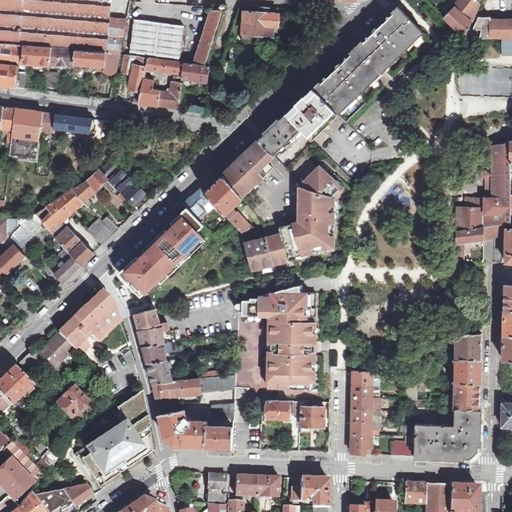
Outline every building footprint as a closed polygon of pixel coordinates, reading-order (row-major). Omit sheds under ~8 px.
[(110,0),(0,0),(0,84),(16,87),(18,70),(21,50),(22,44),(52,46),(76,48),(76,49),(120,53),(127,19),(119,18),(109,18),(110,0)] [(314,89),(336,111),(353,95),(356,99),(362,93),(360,91),(375,77),(385,68),(402,52),(403,53),(409,48),(405,45),(422,30),(394,0),(392,0),(388,6),(389,7),(375,20),(374,20),(371,20),(369,22),(368,26),(369,26),(360,35),(358,33),(346,45),(348,48),(338,56),(334,56),(332,58),(332,62),(317,76),(316,74),(310,80),(314,89)] [(445,19),(465,37),(470,26),(480,1),(478,0),(460,0),(454,7),(445,19)] [(194,63),(207,65),(225,11),(226,4),(213,3),(211,7),(194,63)] [(243,39),(260,40),(261,37),(268,38),(268,35),(273,35),(274,26),(279,25),(279,13),(270,13),(270,7),(257,6),(257,12),(244,11),(243,39)] [(480,38),(502,38),(511,37),(511,19),(491,19),(491,17),(479,17),(474,28),(470,26),(465,37),(470,43),(475,46),(480,38)] [(131,55),(183,59),(186,25),(134,21),(131,55)] [(511,54),(511,37),(502,38),(502,54),(511,54)] [(22,44),(21,50),(25,50),(24,53),(23,64),(49,66),(50,62),(52,46),(22,44)] [(52,46),(50,62),(74,65),(74,63),(76,49),(76,48),(52,46)] [(76,49),(74,63),(97,66),(104,66),(104,71),(116,73),(120,53),(76,49)] [(146,68),(148,57),(126,54),(122,71),(133,73),(130,86),(137,87),(136,95),(140,96),(144,79),(145,71),(146,68)] [(168,71),(184,74),(185,62),(148,57),(146,68),(152,69),(163,71),(163,72),(168,73),(168,71)] [(183,77),(183,79),(208,82),(209,74),(210,65),(207,65),(194,63),(185,62),(184,74),(183,77)] [(210,65),(209,74),(217,75),(218,66),(210,65)] [(16,87),(25,88),(27,71),(18,70),(16,87)] [(48,74),(47,86),(56,87),(58,75),(48,74)] [(139,103),(179,108),(183,79),(183,77),(178,76),(177,79),(175,79),(174,81),(172,81),(171,91),(153,90),(154,80),(144,79),(140,96),(139,103)] [(306,98),(314,89),(313,88),(303,97),(305,99),(306,98)] [(330,120),(338,113),(336,111),(314,89),(306,98),(305,99),(303,97),(298,103),(301,105),(297,111),(295,109),(294,108),(294,109),(294,110),(291,114),(291,115),(290,116),(288,115),(286,114),(303,130),(311,139),(322,128),(324,130),(332,122),(330,120)] [(298,103),(303,97),(286,114),(288,115),(290,116),(291,115),(291,114),(294,110),(294,109),(294,108),(295,109),(297,111),(301,105),(298,103)] [(12,143),(16,108),(4,107),(4,108),(4,107),(2,127),(10,129),(9,136),(9,142),(12,143)] [(38,162),(41,134),(42,130),(44,112),(16,108),(12,143),(10,158),(38,162)] [(73,131),(91,133),(93,119),(56,114),(44,112),(42,130),(54,131),(55,128),(63,130),(73,131)] [(293,140),(303,130),(286,114),(259,140),(276,156),(286,146),(293,140)] [(269,162),(276,156),(259,140),(225,172),(224,174),(224,176),(243,197),(270,172),(265,166),(269,162)] [(295,142),(293,140),(286,146),(288,149),(295,142)] [(494,168),(510,168),(510,142),(493,145),(493,156),(494,168)] [(466,197),(466,206),(485,207),(494,207),(494,168),(493,156),(487,161),(486,169),(482,174),(487,179),(487,198),(466,197)] [(136,207),(138,210),(152,197),(122,166),(114,157),(101,169),(109,178),(122,192),(129,200),(136,207)] [(265,166),(270,172),(274,168),(269,162),(265,166)] [(297,256),(331,247),(331,236),(334,236),(335,197),(338,194),(335,191),(340,185),(320,166),(303,184),(301,187),(300,222),(280,227),(282,234),(267,237),(274,264),(298,258),(297,256)] [(494,227),(509,225),(510,206),(510,184),(510,171),(510,168),(494,168),(494,207),(485,207),(485,227),(494,227)] [(109,178),(101,169),(90,179),(89,180),(98,189),(109,178)] [(225,214),(232,208),(243,197),(224,176),(205,192),(211,199),(217,205),(225,214)] [(98,189),(89,180),(73,188),(84,202),(90,209),(94,205),(88,198),(98,189)] [(84,202),(73,188),(36,213),(45,224),(52,232),(60,225),(61,226),(65,223),(63,221),(84,202)] [(203,206),(211,199),(205,192),(202,188),(193,196),(192,197),(191,199),(190,198),(190,199),(186,203),(185,203),(189,208),(201,221),(205,217),(203,214),(207,210),(203,206)] [(125,203),(129,200),(122,192),(118,196),(125,203)] [(213,209),(217,205),(211,199),(203,206),(207,210),(211,206),(213,209)] [(242,209),(256,226),(259,229),(263,226),(262,222),(263,222),(263,221),(255,211),(246,201),(244,203),(246,205),(242,209)] [(457,230),(485,227),(485,207),(466,206),(458,206),(457,230)] [(206,225),(201,221),(189,208),(122,271),(128,277),(126,279),(141,296),(159,280),(203,236),(199,232),(206,225)] [(232,208),(225,214),(243,233),(250,226),(238,213),(237,214),(232,208)] [(10,239),(20,249),(30,239),(45,224),(36,213),(34,215),(31,217),(24,222),(19,227),(16,230),(10,239)] [(0,240),(6,241),(8,237),(8,232),(12,232),(18,225),(18,223),(18,218),(0,217),(0,240)] [(103,221),(114,233),(119,228),(108,217),(103,221)] [(88,228),(102,245),(114,233),(103,221),(100,218),(88,228)] [(94,253),(65,223),(61,226),(60,225),(52,232),(58,239),(69,252),(73,256),(81,265),(94,253)] [(507,228),(511,228),(511,224),(509,225),(494,227),(494,237),(495,237),(507,230),(507,228)] [(457,242),(485,239),(485,227),(457,230),(457,242)] [(494,227),(485,227),(485,239),(494,237),(494,227)] [(203,236),(159,280),(162,283),(206,239),(203,236)] [(253,269),(274,264),(267,237),(245,242),(253,269)] [(0,285),(0,279),(1,278),(1,275),(0,273),(0,271),(5,267),(9,271),(26,255),(20,249),(10,239),(0,250),(0,285),(0,286),(0,285)] [(66,263),(73,256),(69,252),(62,259),(66,263)] [(81,265),(73,256),(66,263),(63,266),(61,264),(53,272),(63,282),(71,275),(71,274),(73,273),(81,265)] [(0,273),(1,275),(1,278),(9,271),(5,267),(0,271),(0,273)] [(277,387),(315,388),(316,358),(312,358),(312,347),(312,337),(316,337),(317,321),(316,321),(316,318),(316,315),(317,315),(317,300),(316,300),(316,293),(299,292),(297,285),(260,295),(260,298),(250,298),(250,300),(243,300),(243,302),(242,302),(241,302),(240,303),(239,304),(239,305),(239,306),(239,307),(240,308),(241,309),(242,309),(243,309),(242,314),(272,315),(272,328),(270,328),(270,343),(272,343),(272,350),(270,350),(269,387),(277,387)] [(98,341),(120,320),(114,303),(102,292),(75,317),(76,318),(71,323),(71,322),(59,331),(75,348),(80,354),(90,345),(85,339),(86,338),(85,337),(89,332),(98,341)] [(25,314),(31,307),(21,297),(15,303),(25,314)] [(156,309),(135,313),(140,331),(162,327),(156,309)] [(144,345),(161,343),(167,342),(166,340),(164,340),(162,330),(162,327),(140,331),(144,345)] [(75,348),(59,331),(36,353),(44,362),(52,371),(75,348)] [(457,358),(482,359),(482,335),(482,334),(482,333),(457,332),(457,342),(456,342),(456,344),(457,344),(457,358)] [(149,362),(164,360),(161,343),(144,345),(149,362)] [(33,350),(20,362),(31,374),(44,362),(36,353),(33,350)] [(456,383),(481,384),(482,359),(457,358),(457,361),(456,375),(456,380),(456,383)] [(154,383),(173,381),(173,380),(168,360),(164,360),(149,362),(154,383)] [(0,394),(9,404),(11,406),(23,395),(25,397),(35,387),(15,367),(0,381),(0,394)] [(353,383),(374,384),(380,384),(380,379),(373,378),(374,371),(354,370),(353,383)] [(199,378),(201,392),(235,388),(235,386),(236,374),(214,376),(199,378)] [(157,397),(201,393),(201,392),(199,378),(173,380),(173,381),(154,383),(157,397)] [(419,382),(419,390),(424,390),(431,391),(431,383),(419,382)] [(374,384),(353,383),(353,396),(373,396),(374,384)] [(455,409),(480,409),(481,384),(456,383),(456,395),(454,395),(454,398),(456,398),(455,409)] [(411,398),(418,398),(418,396),(418,390),(418,386),(411,385),(408,385),(408,398),(411,398)] [(249,386),(235,386),(235,388),(235,397),(240,398),(249,386)] [(57,403),(71,417),(87,401),(74,387),(64,396),(57,403)] [(85,464),(96,480),(100,477),(102,480),(112,474),(110,472),(111,471),(124,463),(125,465),(147,451),(137,435),(148,428),(150,426),(143,391),(113,411),(121,423),(76,453),(84,465),(85,464)] [(0,412),(9,404),(0,394),(0,412)] [(353,408),(373,409),(380,409),(380,403),(373,403),(373,396),(353,396),(353,408)] [(511,397),(503,397),(502,427),(511,426),(511,397)] [(418,399),(418,408),(428,408),(429,399),(418,399)] [(268,418),(289,418),(289,400),(268,400),(268,418)] [(293,414),(301,414),(301,406),(302,401),(293,401),(293,414)] [(231,419),(234,419),(235,403),(212,405),(212,411),(212,418),(231,419)] [(313,426),(325,426),(325,407),(301,406),(301,414),(301,426),(313,426)] [(353,420),(373,421),(382,422),(382,415),(373,414),(373,409),(353,408),(353,420)] [(208,426),(208,421),(191,420),(186,416),(185,409),(160,414),(165,437),(175,445),(207,446),(208,426)] [(416,442),(415,456),(467,458),(479,446),(480,409),(455,409),(455,425),(416,423),(416,442)] [(30,426),(33,429),(38,424),(35,420),(30,426)] [(353,434),(372,435),(372,434),(379,434),(379,428),(373,428),(373,421),(353,420),(353,434)] [(207,446),(233,447),(234,427),(230,427),(208,426),(207,446)] [(100,477),(96,480),(100,486),(153,451),(148,428),(137,435),(147,451),(125,465),(124,463),(111,471),(112,474),(102,480),(100,477)] [(352,453),(366,453),(366,447),(372,447),(372,435),(353,434),(352,453)] [(392,455),(415,456),(416,442),(392,441),(392,455)] [(8,455),(11,458),(34,482),(42,475),(14,444),(6,452),(8,455)] [(42,458),(51,467),(53,464),(59,454),(51,448),(42,458)] [(34,482),(11,458),(10,459),(0,468),(0,485),(9,495),(15,501),(15,500),(20,505),(26,498),(22,494),(34,482)] [(37,464),(46,473),(50,468),(41,460),(37,464)] [(215,505),(228,505),(228,502),(229,494),(225,494),(227,474),(209,474),(208,494),(209,494),(215,494),(215,505)] [(257,476),(239,475),(237,497),(256,497),(257,476)] [(256,497),(279,498),(279,477),(257,476),(256,497)] [(313,507),(328,507),(329,482),(329,479),(301,478),(300,488),(300,502),(312,503),(312,507),(313,507)] [(405,503),(425,504),(426,484),(406,483),(406,492),(405,496),(405,503)] [(63,489),(73,504),(76,508),(78,507),(77,505),(92,494),(86,484),(63,489)] [(450,511),(451,485),(426,484),(425,504),(425,511),(450,511)] [(477,511),(478,486),(451,485),(450,511),(477,511)] [(33,495),(44,511),(48,511),(58,506),(62,511),(73,504),(63,489),(33,495)] [(44,511),(33,495),(30,493),(26,498),(20,505),(20,506),(19,507),(12,511),(44,511)] [(0,511),(12,511),(19,507),(20,506),(15,501),(9,495),(0,504),(0,511)] [(161,511),(159,502),(144,497),(120,511),(161,511)] [(245,511),(245,501),(228,502),(227,511),(245,511)] [(169,511),(169,507),(159,502),(161,511),(169,511)] [(393,511),(394,503),(375,502),(374,503),(374,506),(374,511),(393,511)]
